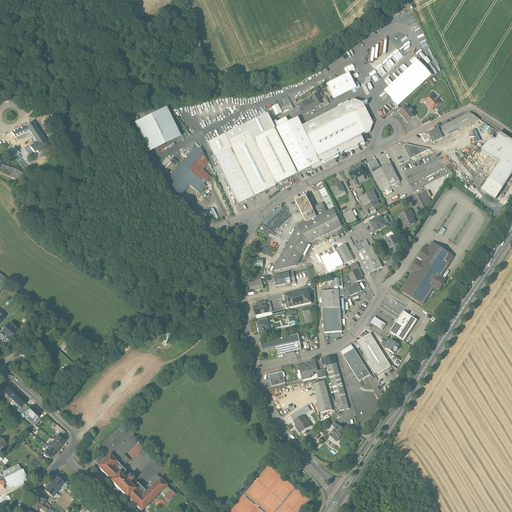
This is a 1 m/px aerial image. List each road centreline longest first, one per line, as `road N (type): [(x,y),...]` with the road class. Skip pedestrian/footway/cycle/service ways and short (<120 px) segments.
road 1 (unclassified): [(255,368),(238,293),(247,234),(282,196),(372,149)]
road 2 (track): [(390,0),(314,66),(165,99)]
road 3 (primary): [(511,233),(407,394)]
road 4 (unclassified): [(255,368),(333,347),(384,287)]
road 5 (unclassified): [(334,497),(279,427),(255,368)]
road 6 (residential): [(63,455),(77,435),(0,367)]
road 7 (primary): [(338,500),(407,394)]
road 8 (primary): [(407,394),(334,497)]
